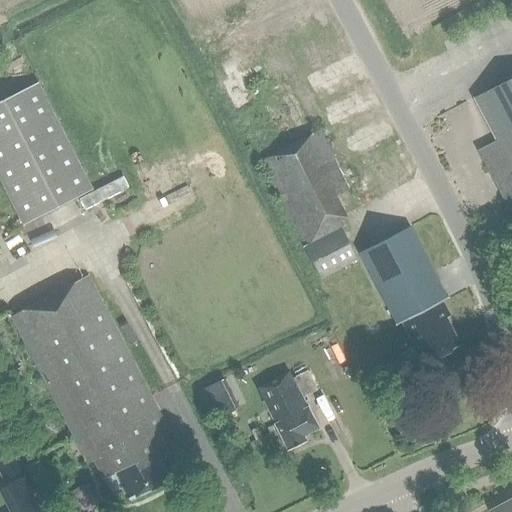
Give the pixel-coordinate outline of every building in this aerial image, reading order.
[(511,79),(472,100),(495,143),(489,145),(482,165),(508,217),(511,214),(511,79)] [(0,182),(22,226),(90,190),(36,83),(0,101),(0,182)] [(304,246),(343,227),(346,226),(332,199),(349,191),(319,130),(261,159),(304,246)] [(409,227),(359,253),(396,324),(395,325),(395,326),(402,322),(416,349),(419,347),(428,363),(460,346),(446,320),(449,318),(441,302),(448,299),(448,298),(446,298),(409,227)] [(358,261),(343,230),(305,248),(321,279),(358,261)] [(173,452),(165,436),(181,428),(170,406),(157,413),(86,277),(10,317),(87,465),(92,462),(102,480),(104,479),(112,495),(121,490),(127,502),(168,481),(158,460),(173,452)] [(306,371),(291,379),(279,385),(282,390),(262,400),(274,424),(272,425),(285,451),(305,442),(302,435),(318,427),(309,409),(307,410),(301,399),(316,391),(306,371)] [(222,380),(203,389),(211,404),(229,395),(222,380)] [(21,509),(15,511),(40,511),(23,476),(11,452),(0,457),(0,473),(6,485),(8,484),(21,509)] [(511,511),(511,499),(489,511),(511,511)]
